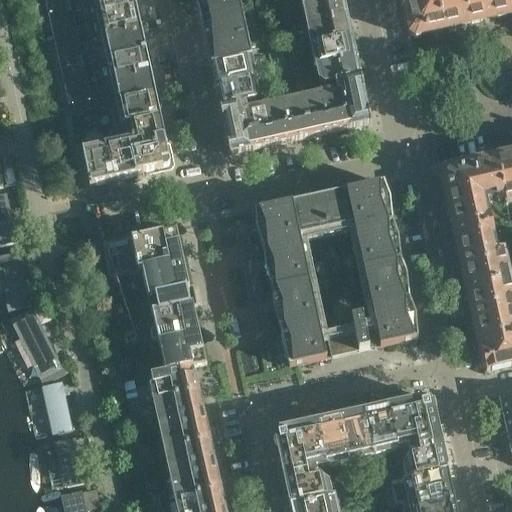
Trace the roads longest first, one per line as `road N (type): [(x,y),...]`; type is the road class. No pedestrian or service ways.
road 1 (residential): [(256,511),(237,415),(449,370)]
road 2 (residential): [(449,370),(413,155)]
road 3 (residential): [(413,155),(201,201)]
road 4 (residential): [(201,201),(161,0)]
road 5 (residential): [(413,155),(379,0)]
road 6 (residential): [(201,201),(70,227)]
